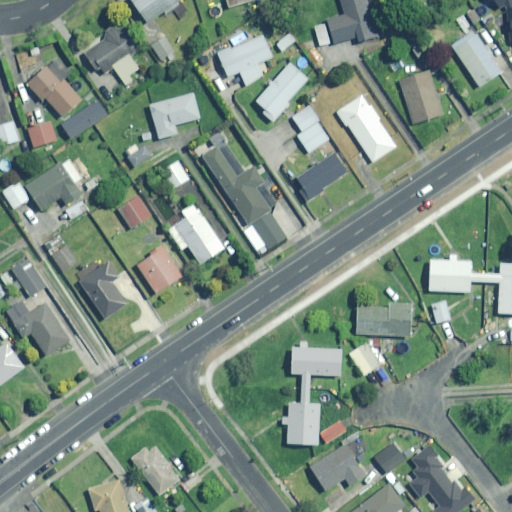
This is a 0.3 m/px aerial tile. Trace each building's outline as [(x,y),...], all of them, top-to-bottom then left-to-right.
[(179,1),(181,0),(131,0),(148,24),(165,12),(166,15),(181,4),(179,1)] [(378,37),(367,0),(340,0),(345,14),(328,20),(335,45),(357,38),(359,43),(378,37)] [(130,56),(138,50),(121,25),(105,36),(107,40),(86,54),(101,76),(113,68),(127,86),(134,81),(130,76),(139,69),(130,56)] [(503,72),(475,31),(452,47),(480,88),(503,72)] [(273,58),(264,36),(218,56),(227,78),(241,72),(246,85),(264,77),(258,64),(273,58)] [(175,53),(166,37),(152,44),(161,60),(175,53)] [(71,73),(57,58),(28,84),(43,101),(46,98),(63,118),(82,101),(63,80),(71,73)] [(256,102),(265,110),(263,113),(273,122),(289,104),(288,103),(308,80),(290,64),(256,102)] [(443,115),(429,72),(400,82),(414,125),(443,115)] [(200,119),(194,95),(151,106),(160,139),(177,135),(175,126),(200,119)] [(387,131),(379,120),(381,119),(372,106),(370,107),(363,96),(336,114),(345,127),(348,125),(374,163),(388,153),(378,138),(387,131)] [(330,140),(309,107),(293,117),(303,133),(298,136),(309,153),(330,140)] [(0,147),(19,141),(14,122),(0,126),(0,147)] [(57,141),(52,123),(29,130),(34,148),(57,141)] [(226,142),(202,158),(249,228),(244,232),(260,255),(287,237),(269,210),(277,204),(253,168),(246,172),(226,142)] [(153,156),(145,144),(128,156),(136,168),(153,156)] [(350,173),(336,152),(296,178),(303,188),(299,191),(308,203),(325,192),(323,190),(350,173)] [(189,180),(178,162),(161,171),(172,190),(189,180)] [(82,196),(61,165),(27,188),(42,210),(62,197),(67,206),(82,196)] [(31,199),(19,182),(3,192),(14,210),(31,199)] [(152,216),(139,197),(119,211),(132,230),(152,216)] [(67,223),(70,227),(90,215),(82,202),(67,211),(72,220),(67,223)] [(225,249),(199,210),(197,211),(193,204),(182,212),(186,218),(169,230),(182,250),(188,246),(201,265),(225,249)] [(67,242),(49,253),(62,274),(80,264),(67,242)] [(182,277),(162,248),(137,265),(157,294),(182,277)] [(511,264),(500,264),(500,274),(471,273),(471,262),(430,260),(429,292),(470,293),(471,283),(498,284),(497,314),(511,314),(511,264)] [(46,288),(28,261),(13,271),(31,298),(46,288)] [(120,279),(109,262),(81,282),(106,320),(127,305),(113,284),(120,279)] [(30,315),(22,302),(7,312),(24,339),(32,334),(47,357),(70,342),(46,304),(30,315)] [(450,321),(446,302),(433,305),(437,324),(450,321)] [(411,338),(413,305),(385,303),(385,308),(358,307),(356,335),(411,338)] [(290,404),(289,416),(283,416),(283,425),(289,425),(288,444),(318,446),(320,405),(310,405),(311,375),(341,377),(343,351),(307,349),(308,342),(299,342),(299,348),(293,348),(291,374),(301,375),(300,404),(290,404)] [(381,365),(367,343),(350,354),(364,376),(381,365)] [(0,387),(24,370),(7,347),(0,352),(0,387)] [(348,431),(341,421),(321,434),(327,444),(348,431)] [(459,478),(434,439),(416,451),(424,463),(406,475),(413,486),(426,477),(437,494),(428,506),(435,511),(438,511),(448,500),(473,483),(466,473),(459,478)] [(407,459),(394,441),(374,456),(387,474),(407,459)] [(181,480),(152,443),(131,460),(159,496),(181,480)] [(366,477),(346,445),(311,467),(326,491),(346,479),(351,486),(366,477)] [(128,511),(119,481),(90,490),(96,511),(101,510),(101,511),(128,511)] [(398,511),(405,508),(389,487),(355,511),(398,511)] [(490,511),(480,495),(456,510),(456,511),(490,511)] [(156,511),(145,498),(134,506),(138,511),(156,511)]
